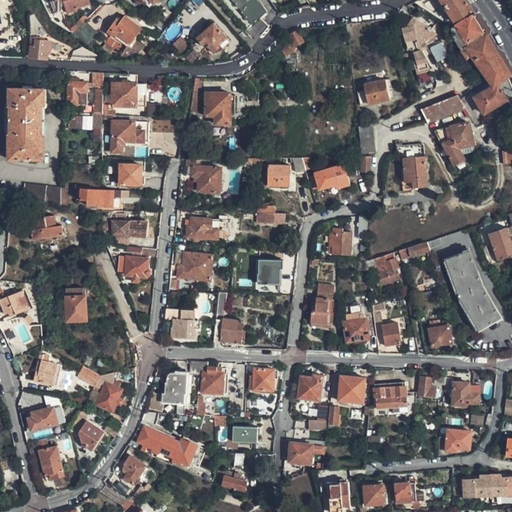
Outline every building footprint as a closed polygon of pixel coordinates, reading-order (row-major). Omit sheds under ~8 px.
[(49,0),(53,12),(60,10),(58,5),(62,4),(60,0),(49,0)] [(60,0),(62,4),(64,12),(77,8),(76,6),(88,2),(87,0),(60,0)] [(143,0),(152,9),(160,2),(157,0),(143,0)] [(251,24),(267,11),(259,0),(231,0),(239,9),(238,10),(251,24)] [(421,0),(417,0),(413,2),(423,8),(425,7),(421,0)] [(441,0),(456,23),(473,12),(464,0),(441,0)] [(53,12),(47,14),(49,20),(73,30),(71,26),(63,22),(60,10),(53,12)] [(411,22),(413,18),(401,10),(400,13),(399,14),(411,22)] [(84,12),(71,26),(73,30),(83,20),(88,14),(84,12)] [(411,25),(403,27),(409,49),(414,48),(414,52),(413,53),(416,64),(419,63),(422,71),(431,69),(429,60),(431,59),(425,49),(423,49),(420,40),(437,35),(435,29),(436,27),(433,26),(430,23),(428,26),(424,23),(424,21),(415,15),(413,18),(411,22),(413,23),(411,25)] [(115,19),(106,32),(120,42),(122,38),(128,42),(128,43),(140,27),(124,16),(119,21),(115,19)] [(472,17),(456,27),(451,30),(454,37),(462,51),(484,37),(472,17)] [(96,32),(83,20),(73,30),(87,41),(96,32)] [(204,31),(197,38),(203,45),(206,43),(214,51),(222,44),(223,45),(229,39),(227,37),(214,22),(212,24),(208,21),(201,28),(204,31)] [(297,31),(288,35),(295,48),(303,44),(297,31)] [(442,35),(445,41),(454,37),(447,32),(442,35)] [(507,75),(510,74),(507,69),(487,35),(486,35),(484,37),(462,51),(466,58),(472,55),(489,82),(491,85),(507,75)] [(137,37),(131,46),(137,50),(139,47),(145,51),(149,44),(137,37)] [(30,56),(46,58),(47,49),(50,49),(51,40),(35,38),(34,46),(31,45),(30,56)] [(444,41),(432,46),(440,60),(451,55),(444,41)] [(116,50),(108,45),(105,49),(113,55),(116,50)] [(126,45),(125,45),(121,51),(125,54),(126,52),(130,47),(126,45)] [(288,45),(279,50),(283,57),(292,52),(288,45)] [(137,50),(131,46),(130,47),(126,52),(127,55),(141,58),(145,51),(139,47),(137,50)] [(475,97),(484,112),(485,111),(508,98),(511,104),(511,84),(507,75),(491,85),(492,87),(475,97)] [(156,89),(164,91),(166,77),(158,76),(156,89)] [(200,102),(200,93),(200,78),(195,77),(193,92),(191,102),(190,112),(200,112),(200,102)] [(386,78),(367,82),(368,88),(361,89),(363,103),(371,101),(390,98),(386,78)] [(71,81),(67,81),(67,104),(95,104),(95,112),(102,112),(103,104),(103,89),(97,89),(87,89),(87,82),(79,82),(71,81)] [(472,93),(475,97),(492,87),(491,85),(489,82),(472,93)] [(114,83),(113,105),(145,106),(145,83),(114,83)] [(42,87),(7,88),(8,157),(42,158),(42,87)] [(424,106),(429,119),(461,108),(466,106),(462,99),(458,92),(424,106)] [(231,93),(207,93),(207,105),(204,105),(204,115),(206,115),(216,115),(216,124),(231,123),(231,115),(231,114),(235,114),(235,95),(231,95),(231,93)] [(162,104),(149,103),(148,116),(161,116),(162,104)] [(103,104),(102,112),(102,115),(115,115),(115,110),(108,110),(107,104),(103,104)] [(465,115),(469,112),(466,106),(461,108),(465,115)] [(94,128),(102,128),(102,115),(102,112),(95,112),(94,128)] [(71,115),(71,127),(82,127),(82,116),(71,115)] [(439,128),(454,164),(464,159),(462,152),(477,148),(476,135),(473,135),(471,120),(439,128)] [(372,121),(360,123),(364,151),(377,149),(373,124),(372,121)] [(148,123),(111,122),(110,153),(121,153),(121,147),(122,143),(124,143),(148,143),(148,123)] [(414,187),(427,186),(426,142),(397,143),(399,152),(404,152),(406,181),(413,180),(413,184),(414,187)] [(511,163),(511,150),(504,150),(500,150),(500,163),(511,163)] [(364,169),(372,169),(373,153),(364,153),(361,153),(361,158),(364,158),(364,169)] [(302,155),(294,155),(293,155),(293,160),(296,160),(299,172),(306,170),(306,167),(302,155)] [(310,155),(302,155),(306,167),(313,165),(310,155)] [(222,168),(200,166),(200,158),(187,158),(186,166),(192,166),(192,180),(199,180),(199,191),(221,191),(222,168)] [(334,165),(316,171),(317,174),(311,176),(314,188),(320,186),(321,188),(330,185),(339,182),(340,185),(350,182),(345,162),(334,165)] [(291,163),(270,164),(270,183),(282,183),(282,187),(290,187),(290,183),(291,183),(291,163)] [(141,165),(120,164),(120,184),(141,184),(141,165)] [(316,201),(310,182),(305,184),(310,203),(316,201)] [(340,185),(339,182),(330,185),(332,192),(341,189),(340,185)] [(23,183),(23,195),(60,206),(60,186),(23,183)] [(120,190),(109,190),(100,189),(100,190),(90,190),(90,187),(77,186),(77,193),(79,194),(79,197),(86,198),(86,202),(96,203),(96,205),(108,206),(109,196),(120,196),(120,190)] [(260,212),(258,212),(259,220),(277,220),(277,212),(260,212)] [(368,236),(369,214),(359,213),(359,236),(368,236)] [(30,228),(31,238),(62,233),(60,224),(54,225),(52,214),(34,217),(35,227),(30,228)] [(220,235),(220,229),(229,229),(229,218),(213,217),(193,217),(192,223),(189,223),(189,234),(220,235)] [(286,226),(297,232),(302,223),(291,217),(286,226)] [(149,219),(114,218),(116,233),(147,237),(149,219)] [(511,252),(511,240),(506,226),(488,232),(497,258),(511,252)] [(350,253),(351,231),(343,231),(343,228),(335,228),(335,233),(332,233),(331,252),(350,253)] [(175,229),(174,243),(193,244),(193,240),(184,239),(184,230),(175,229)] [(432,249),(429,239),(410,246),(401,249),(404,258),(413,255),(426,251),(432,249)] [(251,252),(256,253),(256,255),(267,257),(269,247),(252,246),(251,252)] [(502,314),(483,282),(470,248),(446,255),(460,295),(480,327),(502,314)] [(132,255),(129,255),(127,275),(148,276),(150,257),(148,257),(148,250),(132,249),(132,255)] [(429,260),(435,258),(432,249),(426,251),(429,260)] [(211,279),(212,267),(214,254),(186,252),(184,265),(179,264),(178,275),(211,279)] [(368,264),(377,261),(379,267),(387,264),(389,271),(387,272),(385,267),(378,269),(379,274),(376,275),(379,285),(386,283),(388,288),(396,286),(394,280),(400,278),(397,269),(399,268),(396,259),(389,262),(387,254),(376,257),(367,260),(368,264)] [(261,283),(265,260),(248,257),(243,280),(261,283)] [(431,285),(432,290),(444,286),(442,282),(431,285)] [(318,291),(317,298),(317,303),(314,304),(312,306),(311,308),(312,309),(313,311),(312,322),(333,323),(333,312),(332,312),(332,299),(334,299),(335,292),(335,285),(318,284),(318,291)] [(434,296),(446,293),(444,286),(432,290),(434,295),(434,296)] [(90,287),(67,287),(68,319),(91,319),(90,287)] [(20,288),(0,296),(0,306),(3,313),(6,312),(12,310),(13,313),(28,306),(20,288)] [(419,299),(434,295),(432,290),(418,294),(419,299)] [(215,342),(223,342),(223,341),(243,342),(244,320),(225,318),(226,291),(219,291),(217,318),(215,342)] [(56,294),(49,295),(51,303),(57,302),(56,294)] [(385,307),(384,301),(374,304),(375,310),(379,309),(385,307)] [(348,340),(369,336),(366,317),(365,318),(362,303),(344,306),(347,321),(345,321),(348,340)] [(195,337),(196,319),(196,309),(182,309),(167,308),(166,318),(175,319),(174,326),(173,326),(173,336),(195,337)] [(383,324),(387,345),(403,342),(399,321),(383,324)] [(430,327),(434,344),(453,341),(450,324),(430,327)] [(26,335),(28,348),(35,344),(33,334),(26,335)] [(112,361),(100,357),(98,362),(110,366),(112,361)] [(58,362),(42,358),(40,366),(37,365),(34,379),(52,383),(58,362)] [(198,361),(189,360),(189,374),(198,374),(198,361)] [(224,368),(216,367),(216,366),(209,366),(209,361),(198,361),(198,374),(203,374),(202,393),(223,394),(224,368)] [(102,373),(84,363),(82,368),(84,370),(82,376),(96,383),(98,380),(102,373)] [(137,377),(136,367),(123,370),(123,378),(137,379),(137,377)] [(254,368),(254,377),(250,376),(250,389),(273,391),(274,369),(254,368)] [(111,410),(123,387),(119,385),(120,382),(115,380),(114,371),(102,373),(98,380),(96,383),(90,395),(95,398),(103,382),(105,384),(96,403),(111,410)] [(167,373),(167,384),(164,384),(164,395),(162,394),(161,403),(183,404),(183,393),(186,393),(186,374),(167,373)] [(303,376),(300,398),(322,401),(325,376),(318,375),(317,377),(303,376)] [(434,384),(445,386),(446,379),(446,377),(435,376),(434,384)] [(155,377),(153,384),(161,385),(161,377),(155,377)] [(341,402),(365,404),(367,379),(343,377),(341,402)] [(420,377),(418,397),(435,399),(436,388),(430,387),(431,378),(420,377)] [(445,386),(444,393),(454,393),(453,406),(469,406),(469,404),(479,404),(479,393),(472,393),(472,386),(469,386),(469,383),(454,383),(454,379),(446,379),(445,386)] [(408,406),(406,386),(377,389),(376,389),(378,409),(408,406)] [(196,414),(204,415),(204,402),(203,402),(203,395),(197,395),(196,414)] [(84,405),(70,429),(80,430),(83,443),(92,449),(104,431),(87,420),(93,411),(84,405)] [(54,406),(33,410),(34,414),(30,416),(32,428),(31,429),(33,436),(44,433),(42,426),(58,423),(54,406)] [(317,420),(329,421),(331,408),(319,407),(317,420)] [(341,408),(331,408),(329,421),(329,423),(339,424),(341,408)] [(123,423),(127,417),(117,409),(108,420),(120,429),(123,423)] [(227,415),(217,415),(217,424),(227,424),(227,415)] [(309,430),(327,431),(329,423),(329,421),(317,420),(309,420),(309,430)] [(109,423),(104,429),(115,437),(119,431),(109,423)] [(259,427),(234,427),(234,443),(260,442),(259,427)] [(143,428),(137,443),(153,450),(152,452),(157,455),(158,452),(180,461),(178,464),(187,467),(188,465),(190,466),(198,447),(182,441),(181,444),(143,428)] [(471,431),(448,428),(445,449),(456,450),(457,447),(469,449),(471,431)] [(290,462),(312,463),(314,451),(325,452),(326,446),(293,442),(290,462)] [(40,448),(46,471),(47,478),(64,474),(63,468),(57,444),(40,448)] [(243,464),(243,453),(235,454),(235,465),(243,464)] [(272,455),(259,454),(259,466),(272,467),(272,455)] [(123,479),(133,485),(137,478),(138,479),(146,467),(130,456),(125,464),(128,466),(125,471),(127,472),(123,479)] [(196,471),(194,475),(213,483),(214,479),(196,471)] [(217,471),(217,484),(221,485),(244,491),(246,483),(240,481),(241,476),(225,472),(225,473),(217,471)] [(497,495),(511,494),(511,476),(501,477),(501,472),(496,473),(497,495)] [(464,497),(497,495),(496,473),(478,474),(478,478),(463,479),(464,497)] [(396,485),(398,503),(413,502),(413,511),(419,511),(418,502),(416,502),(415,492),(414,477),(407,478),(408,484),(396,485)] [(374,484),(374,486),(365,487),(367,506),(389,504),(388,498),(385,498),(383,486),(383,484),(383,483),(382,483),(382,482),(381,482),(375,483),(374,484)] [(134,506),(148,491),(140,485),(126,500),(134,506)] [(348,485),(330,486),(331,500),(330,500),(330,507),(329,507),(329,511),(338,511),(339,510),(349,509),(348,485)] [(416,502),(418,502),(425,501),(424,492),(415,492),(416,502)]
